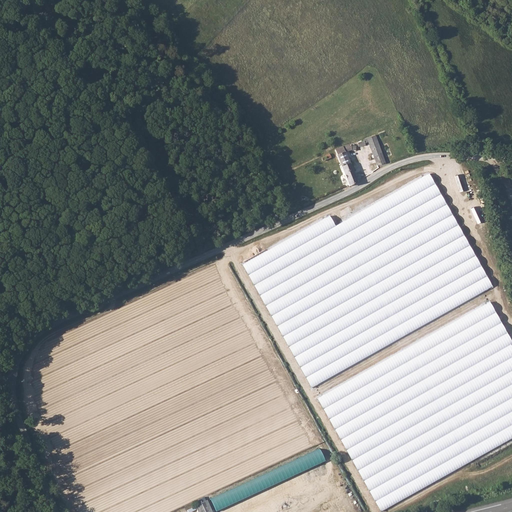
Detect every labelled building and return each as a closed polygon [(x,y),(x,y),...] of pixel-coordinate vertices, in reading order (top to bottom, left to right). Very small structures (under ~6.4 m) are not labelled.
[(377,166),(385,164),(375,136),(364,139),(364,142),(357,144),(359,148),(365,146),(365,144),(368,143),(377,166)] [(336,156),(349,186),(357,184),(345,154),(346,153),(350,151),(356,151),(356,147),(351,147),(351,145),(335,150),(335,152),(336,152),(336,154),(337,155),(336,156)] [(332,165),(324,168),(326,173),(334,170),(332,165)] [(242,264),(311,387),(492,287),(428,173),(335,225),(330,215),(242,264)] [(489,303),(317,398),(380,511),(511,438),(511,347),(510,344),(511,344),(489,303)] [(320,450),(211,499),(216,511),(325,462),(320,450)] [(211,511),(206,499),(194,504),(197,511),(211,511)]
